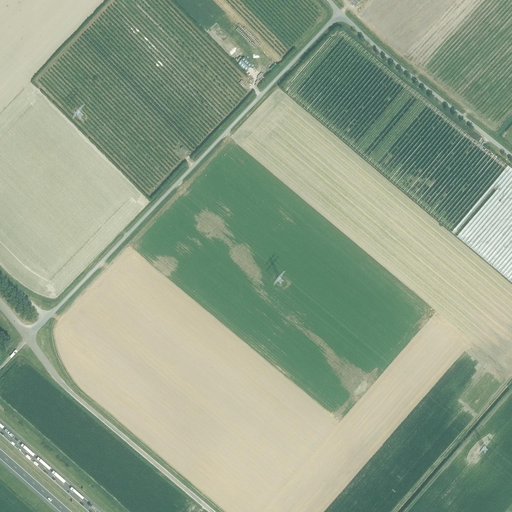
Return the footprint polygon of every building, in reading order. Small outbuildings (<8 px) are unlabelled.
[(332,39),(330,37),(320,48),(328,45),(330,47),(330,46),(334,50),(337,49),(339,51),(341,54),(344,58),(349,56),(354,50),(356,49),(338,34),(337,34),(332,39)] [(250,68),(252,66),(253,65),(245,58),(244,58),(242,61),(238,64),(246,72),(250,68)] [(287,87),(309,107),(313,102),(311,100),(313,98),(304,91),(303,92),(298,87),(300,85),(293,80),(287,87)] [(465,169),(504,170),(471,143),(471,145),(474,147),(470,152),(474,155),(468,155),(466,157),(466,163),(468,163),(465,167),(465,169)] [(384,171),(407,188),(408,188),(408,186),(411,182),(409,180),(410,179),(410,176),(408,175),(410,172),(406,170),(411,170),(412,168),(384,168),(384,171)]
